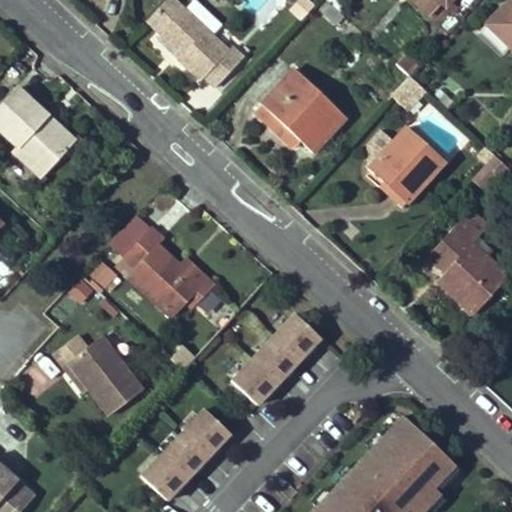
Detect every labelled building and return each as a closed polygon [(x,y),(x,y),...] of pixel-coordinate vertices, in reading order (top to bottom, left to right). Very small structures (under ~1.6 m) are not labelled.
[(185,9),(175,0),(166,0),(148,20),(161,34),(180,52),(175,58),(199,81),(204,76),(215,87),(243,57),(232,46),(227,50),(211,35),(219,26),(193,0),(185,9)] [(298,0),(290,10),(301,19),(314,4),(308,0),(298,0)] [(411,0),(427,16),(440,2),(445,6),(450,0),(411,0)] [(509,47),(511,49),(511,0),(502,9),(499,7),(483,23),(508,48),(509,47)] [(161,34),(156,39),(175,58),(180,52),(161,34)] [(394,65),(408,78),(420,65),(406,52),(394,65)] [(275,118),(268,124),(290,145),(297,138),(312,152),(344,117),(293,70),(261,104),(275,118)] [(69,148),(41,124),(48,117),(19,91),(0,112),(0,131),(19,149),(14,154),(41,179),(69,148)] [(275,118),(261,104),(254,112),(268,124),(275,118)] [(41,124),(69,148),(75,142),(48,117),(41,124)] [(383,181),(378,186),(401,208),(442,163),(406,130),(370,169),(383,181)] [(500,181),(509,171),(492,157),(484,166),(494,175),(500,181)] [(494,175),(484,166),(473,177),(484,187),(494,175)] [(438,279),(473,313),(506,280),(470,244),(487,226),(469,209),(430,254),(446,270),(438,279)] [(186,303),(202,286),(182,268),(160,248),(165,243),(152,231),(126,260),(137,271),(129,280),(170,320),(186,303)] [(105,289),(117,272),(98,260),(86,276),(105,289)] [(202,286),(186,303),(194,310),(214,290),(186,264),(182,268),(202,286)] [(67,294),(85,304),(95,287),(78,276),(67,294)] [(258,405),(317,342),(292,318),(231,381),(258,405)] [(56,356),(65,369),(71,365),(90,391),(110,417),(143,393),(103,340),(88,350),(80,339),(56,356)] [(47,382),(61,373),(49,354),(35,363),(47,382)] [(65,369),(83,395),(90,391),(71,365),(65,369)] [(170,498),(228,435),(204,411),(142,474),(170,498)] [(428,511),(465,473),(402,416),(309,511),(428,511)] [(0,511),(20,511),(34,496),(0,465),(0,511)]
